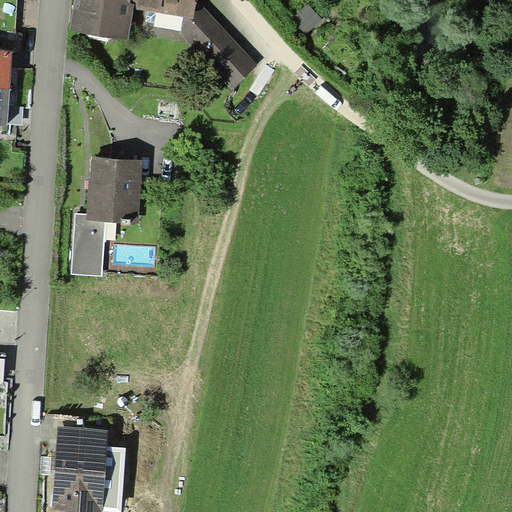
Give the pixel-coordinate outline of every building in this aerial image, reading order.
[(197,0),(74,0),(69,29),(128,41),(134,7),(184,16),(194,18),(196,5),(197,0)] [(258,64),(201,2),(196,5),(194,18),(184,16),(181,35),(231,89),(258,64)] [(322,19),(308,4),(292,18),(306,34),(322,19)] [(12,50),(0,49),(0,88),(10,89),(12,50)] [(9,106),(10,89),(0,88),(0,124),(7,125),(8,124),(9,106)] [(24,107),(9,106),(8,124),(22,125),(24,107)] [(138,224),(141,159),(91,156),(90,178),(88,178),(85,214),(74,213),(70,275),(101,276),(103,239),(104,222),(117,223),(138,224)] [(116,240),(117,223),(104,222),(103,239),(116,240)] [(108,430),(57,426),(51,509),(88,511),(101,511),(102,510),(121,511),(126,448),(107,446),(108,430)]
